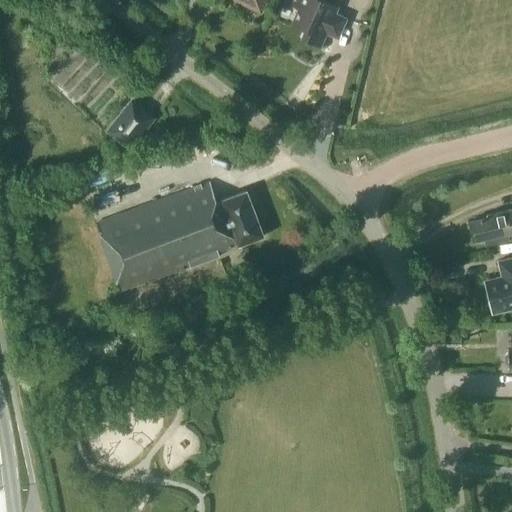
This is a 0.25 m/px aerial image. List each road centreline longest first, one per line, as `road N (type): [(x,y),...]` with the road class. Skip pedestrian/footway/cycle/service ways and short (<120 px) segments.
road 1 (residential): [(452,511),(421,329),(387,252),(349,196)]
road 2 (residential): [(349,196),(100,0)]
road 3 (residential): [(349,196),(408,160),(511,136)]
